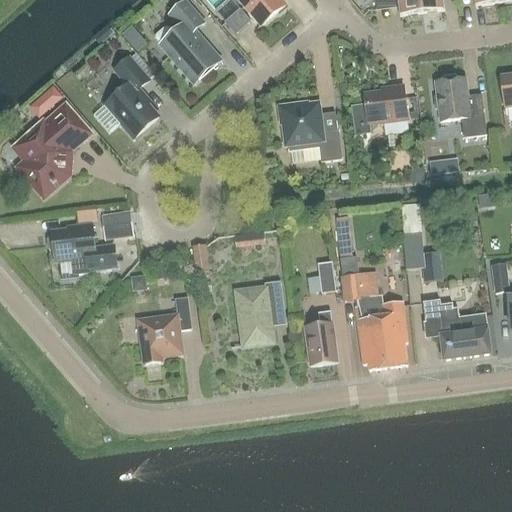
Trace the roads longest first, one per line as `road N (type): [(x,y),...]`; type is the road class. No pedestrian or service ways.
road 1 (unclassified): [(0,288),(92,394),(123,416),(235,413),(511,379)]
road 2 (residential): [(206,118),(189,230),(160,235),(141,204),(140,182)]
road 3 (residential): [(334,11),(385,49),(511,34)]
road 4 (residential): [(334,11),(206,118)]
